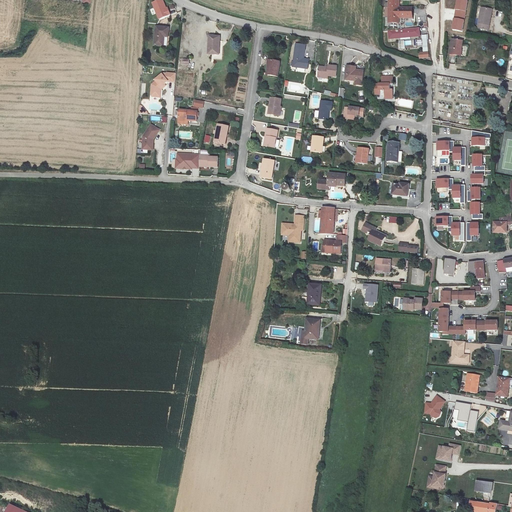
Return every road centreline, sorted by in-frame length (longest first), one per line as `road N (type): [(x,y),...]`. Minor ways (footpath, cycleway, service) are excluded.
road 1 (unclassified): [(0,175),(236,182)]
road 2 (unclassified): [(427,67),(261,27)]
road 3 (residential): [(261,27),(236,182)]
road 4 (residential): [(354,206),(289,200),(236,182)]
